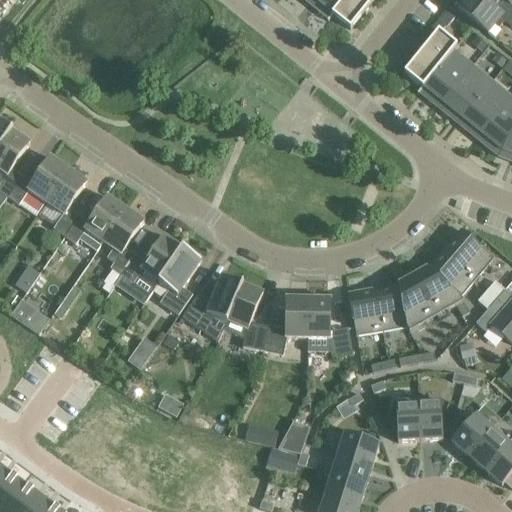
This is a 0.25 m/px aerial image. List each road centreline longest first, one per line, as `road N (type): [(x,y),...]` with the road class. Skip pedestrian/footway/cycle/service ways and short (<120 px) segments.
road 1 (residential): [(441,173),(397,231),(346,256),(259,253),(0,74)]
road 2 (residential): [(133,511),(89,495),(0,429)]
road 3 (residential): [(347,88),(232,0)]
road 4 (residential): [(441,173),(347,88)]
